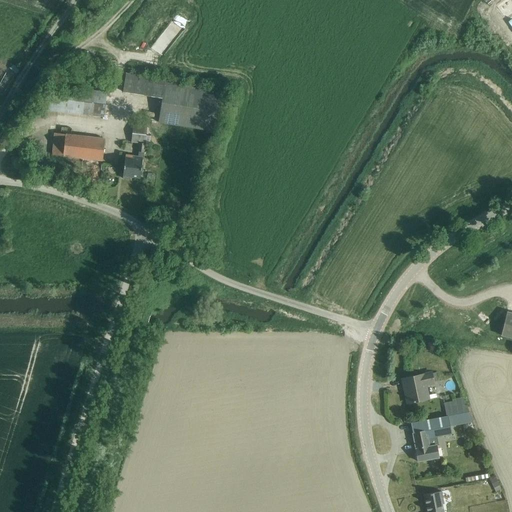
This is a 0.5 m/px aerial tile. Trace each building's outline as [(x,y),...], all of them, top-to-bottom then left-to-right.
[(13,62),(9,70),(16,74),(21,67),(13,62)] [(224,93),(165,83),(158,122),(217,132),(224,93)] [(97,88),(96,113),(108,114),(109,89),(97,88)] [(146,137),(147,127),(133,125),(131,142),(140,144),(138,157),(126,155),(122,179),(130,180),(130,178),(140,179),(145,144),(145,143),(146,137)] [(102,161),(104,139),(55,133),(52,155),(102,161)] [(511,338),(511,313),(507,312),(501,336),(511,338)] [(425,386),(433,385),(431,374),(402,379),(407,404),(427,401),(425,386)] [(443,403),(446,417),(469,413),(463,399),(443,403)] [(414,449),(417,463),(438,459),(436,449),(438,448),(436,438),(451,435),(450,427),(473,423),(469,413),(446,417),(411,424),(415,449),(414,449)] [(489,473),(466,477),(467,482),(489,478),(489,473)] [(497,477),(490,480),(493,488),(500,485),(497,477)] [(441,493),(423,496),(426,511),(442,511),(441,506),(443,505),(441,493)]
